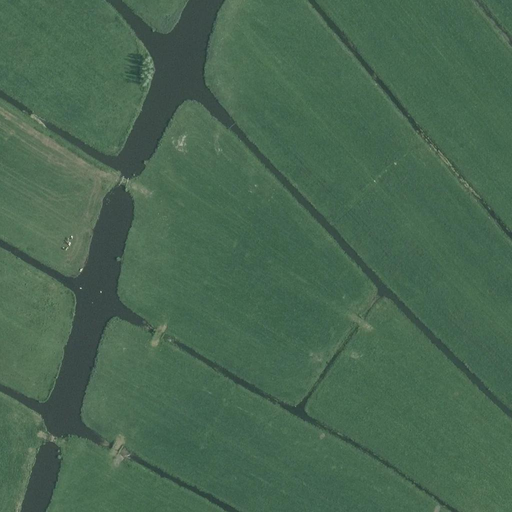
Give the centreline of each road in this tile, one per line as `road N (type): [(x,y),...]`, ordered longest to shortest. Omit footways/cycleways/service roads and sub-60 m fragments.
road 1 (track): [(40,436),(112,462),(166,323),(155,200)]
road 2 (track): [(371,329),(155,200)]
road 3 (track): [(155,200),(0,110)]
